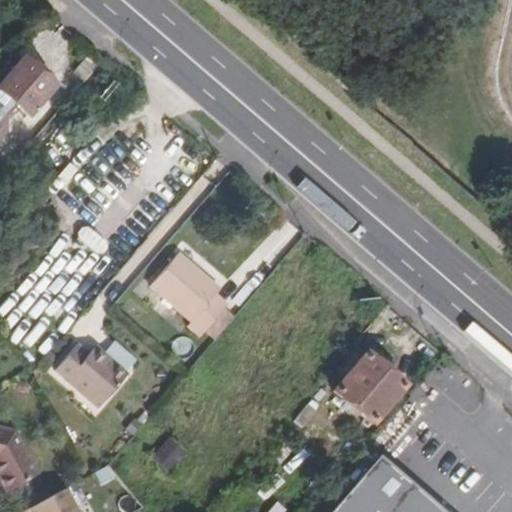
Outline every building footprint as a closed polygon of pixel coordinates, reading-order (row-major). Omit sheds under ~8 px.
[(0,85),(0,87),(17,103),(28,114),(53,86),(24,60),(0,85)] [(17,103),(0,87),(0,141),(9,130),(6,114),(17,103)] [(61,109),(28,147),(44,160),(53,150),(53,145),(72,125),(72,118),(61,109)] [(44,178),(27,184),(35,213),(44,211),(45,213),(53,211),(53,207),(52,203),(49,203),(44,178)] [(19,218),(35,213),(27,184),(11,189),(19,218)] [(175,258),(150,287),(192,323),(188,328),(199,338),(226,309),(213,297),(217,294),(175,258)] [(94,362),(85,354),(76,346),(53,370),(95,409),(125,377),(101,355),(94,362)] [(92,347),(85,354),(94,362),(101,355),(92,347)] [(367,354),(364,357),(344,380),(334,393),(371,424),(403,386),(367,354)] [(0,430),(0,483),(6,493),(36,476),(10,434),(0,430)] [(168,473),(187,453),(170,437),(151,457),(168,473)] [(442,511),(377,456),(328,511),(442,511)] [(23,510),(24,511),(78,511),(63,489),(23,510)] [(282,511),(285,509),(275,501),(266,511),(282,511)]
